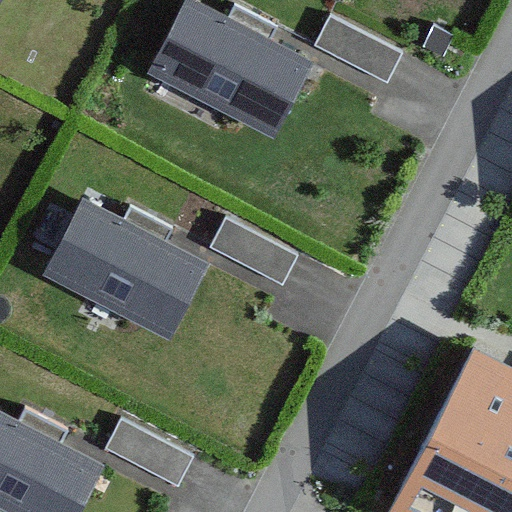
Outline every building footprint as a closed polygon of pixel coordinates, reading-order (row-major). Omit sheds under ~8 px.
[(313,51),(204,0),(188,0),(160,61),(281,118),(313,51)] [(204,253),(91,195),(55,265),(168,323),(204,253)] [(511,511),(511,349),(468,326),(383,488),(428,511),(511,511)] [(66,511),(98,446),(0,398),(0,500),(24,511),(66,511)] [(199,449),(122,414),(108,444),(185,479),(199,449)]
